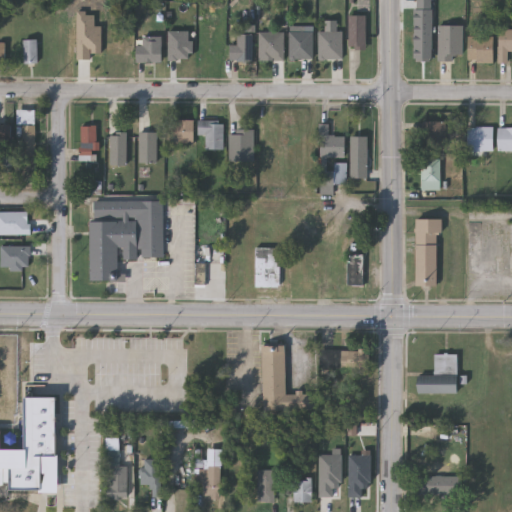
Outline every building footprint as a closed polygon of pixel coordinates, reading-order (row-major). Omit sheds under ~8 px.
[(350,49),(350,14),(367,14),(367,49),(350,49)] [(511,49),(505,49),(505,61),(495,61),(495,28),(511,28),(511,49)] [(285,31),(285,60),(260,60),(260,31),(285,31)] [(290,58),(290,31),(314,31),(314,58),(290,58)] [(319,58),(319,31),(342,31),(342,58),(319,58)] [(230,45),(238,45),(238,34),(253,34),(253,60),(230,60),(230,45)] [(490,61),(465,61),(465,35),(490,35),(490,61)] [(161,36),(161,62),(136,62),(136,46),(142,46),(142,36),(161,36)] [(37,39),(38,64),(23,64),(23,39),(37,39)] [(36,110),(36,156),(21,156),(21,123),(18,123),(18,110),(36,110)] [(194,144),(169,144),(169,120),(194,121),(194,144)] [(198,136),(199,121),(224,122),(224,150),(205,150),(206,136),(198,136)] [(446,122),(446,148),(423,148),(423,122),(446,122)] [(11,152),(0,152),(0,125),(11,125),(11,152)] [(321,158),(321,125),(329,125),(329,137),(346,137),(346,158),(321,158)] [(97,162),(80,162),(80,126),(97,126),(97,162)] [(489,152),(469,152),(469,127),(489,127),(489,152)] [(511,152),(494,152),(494,128),(511,128),(511,152)] [(255,130),(254,161),(230,160),(230,130),(255,130)] [(127,166),(111,166),(111,133),(127,133),(127,166)] [(157,133),(157,164),(140,164),(140,133),(157,133)] [(368,137),(368,179),(352,179),(352,137),(368,137)] [(423,189),(423,160),(440,160),(440,189),(423,189)] [(332,195),(322,195),(322,180),(332,180),(332,195)] [(164,257),(116,257),(116,280),(91,280),(91,201),(164,201),(164,257)] [(9,227),(9,211),(36,211),(36,227),(9,227)] [(417,285),(417,218),(440,219),(440,285),(417,285)] [(363,244),(363,286),(349,286),(349,244),(363,244)] [(256,287),(256,248),(281,248),(281,287),(256,287)] [(262,345),(285,344),(285,393),(315,393),(316,408),(263,409),(262,345)] [(360,368),(341,368),(341,350),(370,350),(370,374),(360,374),(360,368)] [(458,353),(457,393),(417,392),(417,375),(434,375),(434,353),(458,353)] [(57,491),(7,491),(7,485),(0,485),(0,430),(2,430),(2,450),(26,450),(26,396),(57,396),(57,491)] [(163,459),(163,496),(151,496),(151,484),(142,484),(142,459),(163,459)] [(128,465),(128,498),(108,498),(108,465),(128,465)] [(221,497),(203,497),(203,484),(200,484),(200,465),(221,465),(221,497)] [(275,469),(275,502),(258,502),(258,469),(275,469)] [(417,496),(417,476),(463,476),(463,496),(417,496)] [(313,502),(294,502),(294,479),(313,479),(313,502)]
